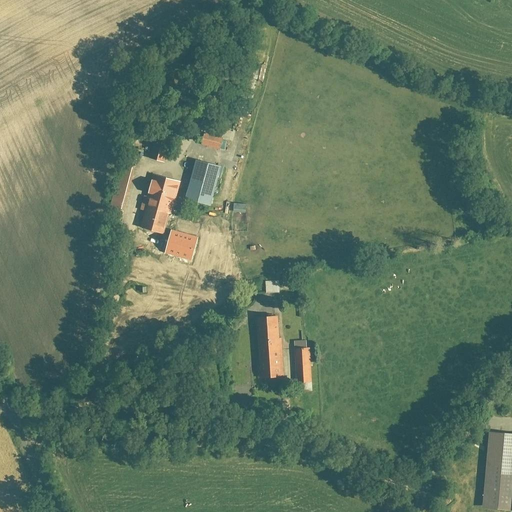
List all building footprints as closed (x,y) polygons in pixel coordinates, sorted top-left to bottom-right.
[(162,129),(152,159),(165,163),(175,133),(162,129)] [(208,131),(203,146),(221,152),(226,137),(208,131)] [(199,159),(189,201),(213,207),(223,165),(199,159)] [(154,176),(146,206),(170,213),(178,183),(154,176)] [(191,258),(196,239),(172,232),(166,252),(191,258)] [(263,279),(264,295),(291,293),(290,278),(263,279)] [(256,320),(258,379),(284,378),(281,319),(256,320)] [(298,351),(299,385),(315,384),(314,350),(298,351)]
